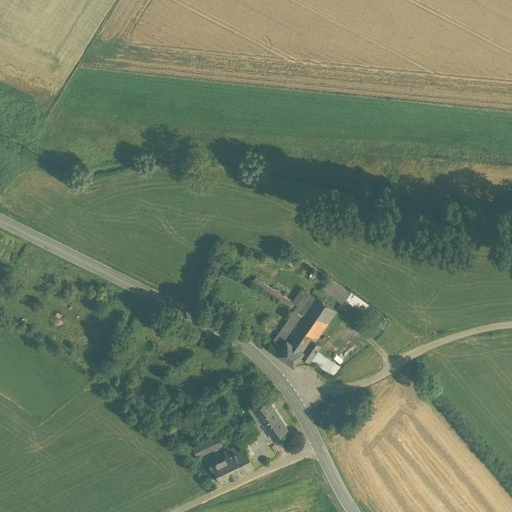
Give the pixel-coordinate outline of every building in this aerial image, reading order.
[(350,292),(331,278),(323,289),(342,303),(344,300),(350,292)] [(305,315),(317,297),(303,288),(291,306),(296,309),(297,309),(305,315)] [(376,310),(350,292),(344,300),(370,318),(376,310)] [(299,324),(287,340),(313,357),(318,350),(328,335),(323,331),(337,310),(317,297),(305,315),(299,324)] [(274,340),(279,343),(279,342),(283,345),(287,340),(299,324),(291,318),(297,309),(296,309),(274,340)] [(305,315),(297,309),(291,318),(299,324),(305,315)] [(390,320),(376,310),(370,318),(369,319),(384,329),(390,320)] [(313,357),(287,340),(283,345),(279,342),(279,343),(273,350),(278,353),(278,354),(293,365),(298,358),(300,360),(302,357),(309,362),(311,360),(313,357)] [(327,357),(318,350),(313,357),(311,360),(321,366),(327,357)] [(333,361),(327,357),(321,366),(326,370),(333,361)] [(340,366),(333,361),(326,370),(327,371),(328,370),(334,375),(340,366)] [(154,392),(146,397),(159,416),(167,411),(154,392)] [(287,425),(268,397),(250,406),(256,416),(260,414),(273,435),(287,425)] [(345,413),(341,410),(341,409),(340,410),(339,410),(340,410),(337,415),(336,414),(336,415),(337,416),(336,416),(337,416),(341,419),(341,420),(342,419),(345,419),(345,418),(346,417),(347,417),(347,416),(346,416),(346,414),(346,413),(345,413)] [(256,416),(239,428),(251,445),(246,447),(254,465),(274,452),(266,440),(273,435),(260,414),(256,416)] [(223,444),(226,442),(218,428),(215,429),(217,434),(223,444)] [(217,434),(193,445),(198,455),(223,444),(217,434)] [(237,448),(226,453),(227,456),(213,462),(222,481),(254,465),(246,447),(238,451),(237,448)]
